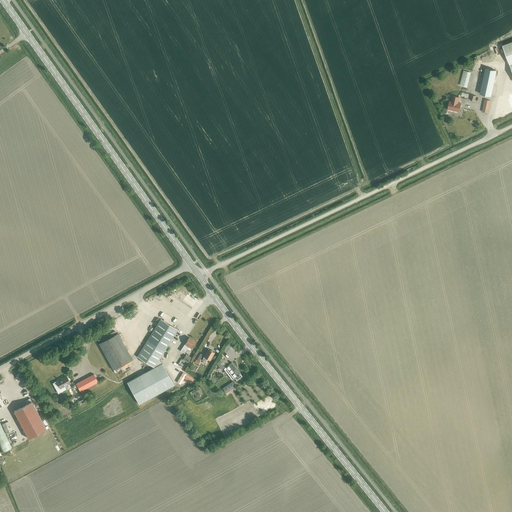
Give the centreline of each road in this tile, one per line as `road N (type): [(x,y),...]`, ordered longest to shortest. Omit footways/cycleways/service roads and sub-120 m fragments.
road 1 (unclassified): [(200,276),(511,126)]
road 2 (secondary): [(191,264),(0,0)]
road 3 (secondary): [(385,511),(200,276)]
road 4 (unclassified): [(0,369),(191,264)]
